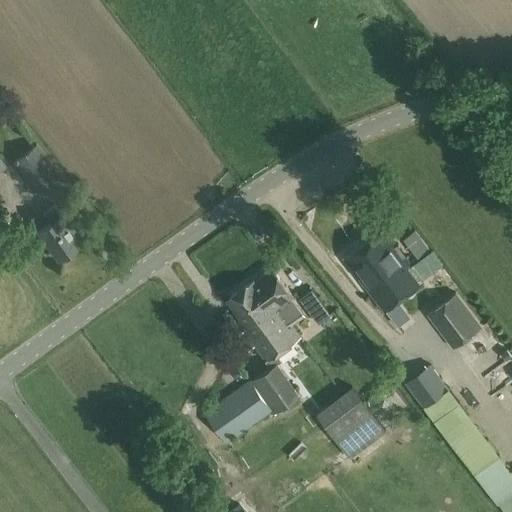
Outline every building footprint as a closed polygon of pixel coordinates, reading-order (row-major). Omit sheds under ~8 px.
[(12,160),(36,192),(61,174),(37,141),(35,143),(27,132),(8,146),(16,157),(12,160)] [(403,212),(390,194),(385,198),(398,216),(403,212)] [(42,213),(49,222),(37,230),(57,259),(80,243),(71,232),(74,230),(62,213),(61,213),(55,204),(42,213)] [(386,309),(423,281),(383,229),(346,256),(386,309)] [(434,253),(415,229),(403,238),(422,263),(434,253)] [(274,414),(280,410),(301,394),(281,365),(284,363),(280,357),(303,340),(292,325),(305,316),(291,296),(293,294),(273,267),(256,280),(254,279),(227,299),(246,325),(242,327),(244,329),(255,344),(270,364),(206,412),(228,442),(271,410),(274,414)] [(309,311),(321,302),(312,289),(300,298),(309,311)] [(428,313),(454,348),(482,327),(457,292),(428,313)] [(244,329),(231,339),(241,353),(255,344),(244,329)] [(478,362),(485,371),(504,356),(497,347),(478,362)] [(432,363),(407,381),(426,407),(451,388),(432,363)] [(316,413),(335,437),(350,457),(386,430),(353,386),(333,400),(320,409),(316,413)] [(262,511),(250,495),(225,511),(262,511)]
